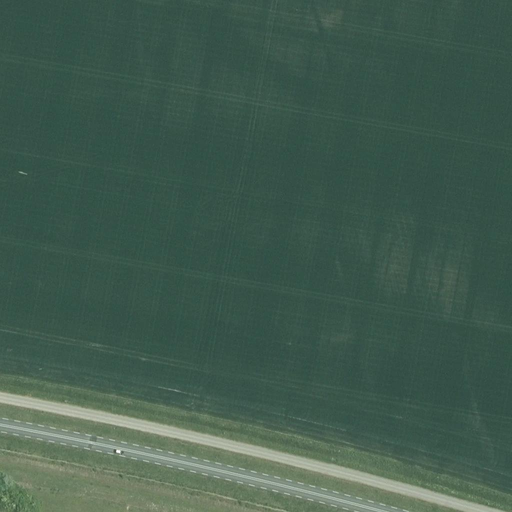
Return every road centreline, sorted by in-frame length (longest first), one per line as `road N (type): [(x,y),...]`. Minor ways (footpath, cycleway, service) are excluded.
road 1 (unclassified): [(0,395),(169,430),(476,511)]
road 2 (primary): [(0,426),(381,511)]
